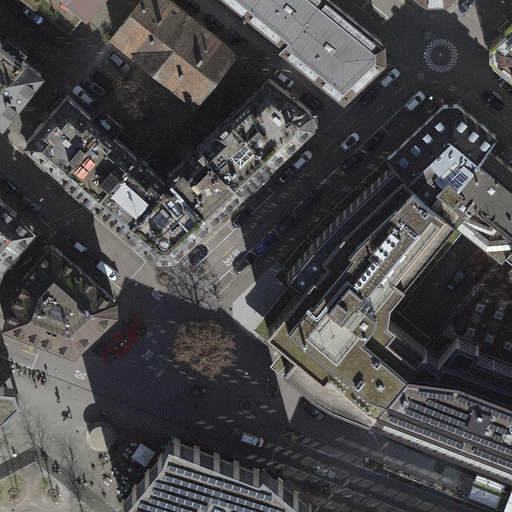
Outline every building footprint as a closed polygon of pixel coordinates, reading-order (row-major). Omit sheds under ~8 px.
[(98,0),(14,0),(59,32),(67,23),(73,27),(88,8),(91,10),(98,0)] [(232,47),(171,0),(140,0),(114,34),(195,97),(232,47)] [(250,0),(246,5),(286,38),(317,0),(250,0)] [(381,42),(331,0),(317,0),(286,38),(283,45),(344,93),(383,54),(381,42)] [(51,77),(0,35),(0,122),(8,130),(51,77)] [(511,37),(501,48),(501,60),(511,69),(511,37)] [(267,77),(230,113),(272,160),(312,122),(311,110),(267,77)] [(25,142),(60,171),(100,124),(66,95),(25,142)] [(431,197),(457,217),(502,252),(506,247),(511,240),(511,165),(488,145),(497,134),(458,102),(444,102),(390,154),(395,159),(431,197)] [(230,113),(198,145),(242,188),(272,160),(230,113)] [(60,171),(92,199),(132,152),(100,124),(60,171)] [(242,188),(198,145),(167,175),(176,182),(211,216),(242,188)] [(92,199),(124,227),(163,182),(165,180),(132,152),(92,199)] [(395,159),(390,154),(302,237),(273,272),(290,286),(254,326),(281,351),(270,366),(318,403),(360,422),(473,463),(476,456),(368,414),(334,402),(313,390),(283,365),(296,349),(267,326),(302,283),(287,271),(313,240),(339,212),(395,159)] [(287,271),(302,283),(359,328),(382,308),(452,223),(457,217),(431,197),(395,159),(339,212),(313,240),(287,271)] [(163,182),(124,227),(155,254),(173,254),(211,216),(176,182),(169,186),(163,182)] [(8,203),(0,195),(0,259),(2,261),(34,225),(8,203)] [(463,231),(452,223),(382,308),(426,344),(440,356),(458,334),(480,342),(476,349),(511,362),(511,251),(506,247),(502,252),(433,336),(399,306),(463,231)] [(20,279),(6,321),(74,347),(114,310),(113,296),(52,241),(20,279)] [(359,328),(302,283),(267,326),(296,349),(283,365),(313,390),(334,402),(368,414),(426,344),(382,308),(359,328)] [(511,471),(511,362),(476,349),(480,342),(458,334),(440,356),(426,344),(368,414),(476,456),(473,463),(510,477),(511,471)] [(0,382),(0,413),(16,398),(11,384),(0,382)] [(306,511),(313,505),(264,466),(261,470),(169,435),(163,452),(122,501),(135,511),(306,511)]
